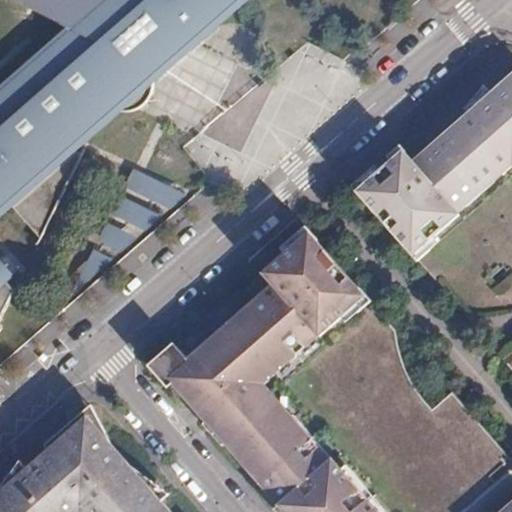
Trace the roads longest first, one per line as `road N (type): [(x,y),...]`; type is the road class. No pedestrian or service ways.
road 1 (residential): [(100,346),(496,0)]
road 2 (residential): [(100,346),(240,511)]
road 3 (residential): [(0,433),(100,346)]
